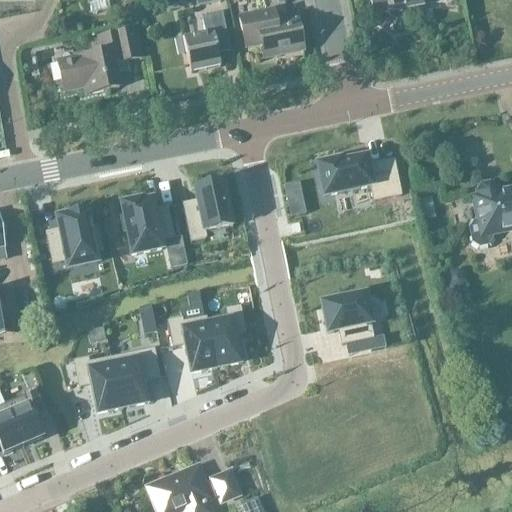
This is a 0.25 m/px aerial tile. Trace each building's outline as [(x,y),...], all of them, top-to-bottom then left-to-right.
[(86,0),(89,6),(92,14),(107,9),(105,1),(108,0),(86,0)] [(369,0),(373,16),(388,13),(389,17),(396,22),(403,20),(408,13),(407,10),(422,7),(420,0),(369,0)] [(244,49),(260,46),(263,60),(303,52),(296,20),(275,24),(273,12),(238,19),(244,49)] [(217,55),(229,53),(221,14),(201,18),(204,34),(182,39),(190,75),(220,68),(217,55)] [(135,31),(120,34),(98,38),(101,54),(57,63),(63,93),(82,89),(83,97),(118,90),(113,65),(141,59),(135,31)] [(321,216),(370,206),(360,157),(311,167),(321,216)] [(222,185),(193,191),(196,203),(182,206),(190,243),(205,240),(203,234),(231,228),(222,185)] [(472,244),(478,248),(486,246),(490,240),(489,236),(511,231),(511,190),(496,194),(495,190),(489,186),(481,187),(476,194),(477,198),(472,199),(477,223),(473,223),(469,230),(472,244)] [(121,206),(131,257),(161,251),(159,243),(173,240),(166,209),(152,212),(150,203),(140,205),(140,202),(121,206)] [(286,207),(289,221),(304,217),(301,204),(286,207)] [(96,264),(85,214),(82,214),(82,213),(68,216),(68,217),(56,220),(58,232),(45,235),(51,266),(65,263),(67,271),(96,264)] [(0,338),(18,335),(10,289),(0,290),(0,338)] [(374,333),(371,320),(373,319),(367,293),(320,303),(326,329),(339,326),(341,340),(374,333)] [(227,323),(206,328),(205,328),(214,371),(216,370),(238,365),(231,336),(244,333),(239,309),(225,312),(227,323)] [(184,346),(191,375),(212,370),(212,371),(214,371),(205,328),(206,328),(205,320),(181,325),(180,321),(167,324),(172,349),(184,346)] [(139,384),(159,380),(153,351),(110,360),(120,411),(122,411),(122,410),(144,405),(139,384)] [(120,411),(110,360),(88,365),(87,361),(73,364),(78,389),(91,386),(97,415),(118,411),(119,411),(120,411)] [(23,398),(4,406),(22,448),(42,440),(33,420),(45,415),(34,389),(21,394),(23,398)] [(4,406),(0,407),(0,450),(3,456),(22,448),(4,406)] [(147,490),(155,511),(182,511),(185,511),(206,511),(203,503),(216,498),(219,506),(238,498),(228,474),(210,481),(211,484),(203,487),(196,470),(147,490)]
